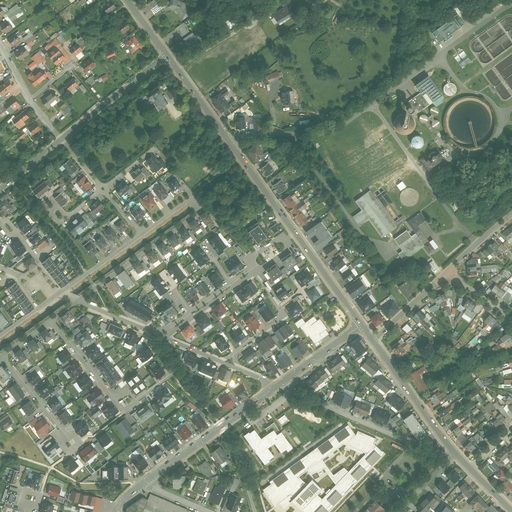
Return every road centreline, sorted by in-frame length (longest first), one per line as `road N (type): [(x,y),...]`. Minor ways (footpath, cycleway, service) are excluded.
road 1 (residential): [(141,233),(190,197),(200,211),(78,300)]
road 2 (tertiary): [(295,232),(167,54)]
road 3 (residential): [(278,384),(456,455)]
road 4 (tertiary): [(278,384),(143,482)]
road 5 (tertiary): [(456,455),(373,340)]
road 6 (residential): [(167,54),(61,139)]
road 7 (residential): [(222,361),(284,315),(253,273)]
